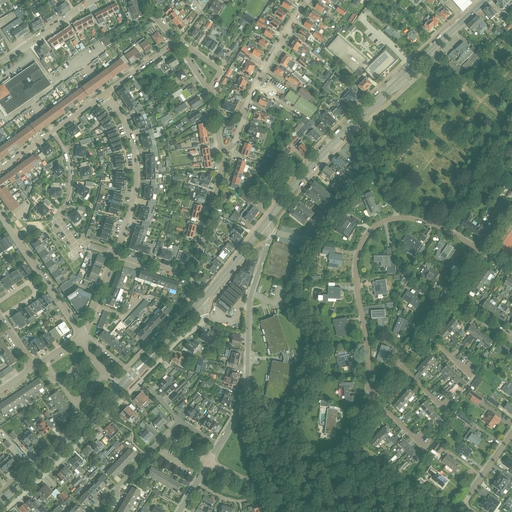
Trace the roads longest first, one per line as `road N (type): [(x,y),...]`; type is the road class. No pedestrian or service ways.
road 1 (secondary): [(265,225),(326,151),(487,0)]
road 2 (residential): [(2,511),(203,324),(199,304)]
road 3 (residential): [(375,399),(355,269),(369,231),(406,217),(476,249)]
road 4 (residential): [(218,445),(246,390),(249,302),(272,233),(265,225)]
road 5 (residential): [(221,151),(234,143),(256,86),(308,0)]
road 6 (residential): [(449,511),(351,443),(375,399)]
road 7 (residential): [(116,254),(135,161),(127,129),(104,95)]
road 8 (secondary): [(0,502),(120,389)]
road 9 (residential): [(0,216),(81,334)]
road 10 (residential): [(192,276),(221,151)]
road 11 (residential): [(76,400),(75,422),(0,491)]
road 12 (residential): [(118,365),(130,363),(185,305),(192,276)]
